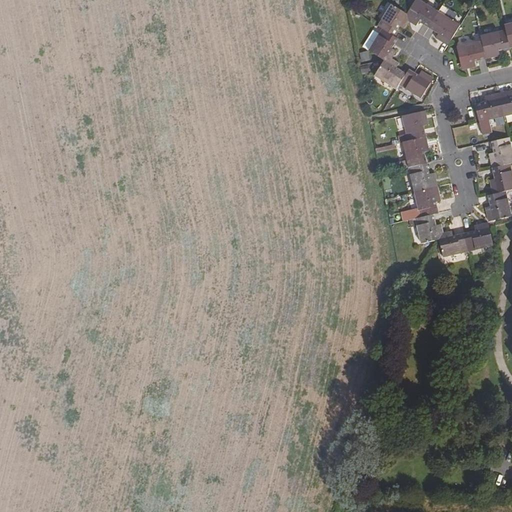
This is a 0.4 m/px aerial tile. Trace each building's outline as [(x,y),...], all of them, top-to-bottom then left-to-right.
[(419,0),(414,0),(406,13),(413,17),(411,22),(415,25),(418,20),(428,26),(437,11),(419,0)] [(391,4),(378,26),(382,28),(393,35),(399,25),(403,28),(406,23),(402,20),(406,13),(391,4)] [(459,25),(437,11),(428,26),(438,33),(436,38),(440,40),(443,36),(450,40),(459,25)] [(382,28),(369,49),(384,59),(389,52),(393,55),(396,50),(391,47),(397,37),(393,35),(382,28)] [(505,29),(480,35),(481,40),(484,53),(491,51),(493,56),(499,54),(498,50),(509,47),(508,42),(505,29)] [(443,36),(440,40),(447,45),(450,40),(443,36)] [(481,40),(456,46),(461,64),(468,62),(469,67),(475,66),(475,61),(485,58),(484,53),(481,40)] [(390,63),(384,59),(375,75),(395,88),(398,83),(405,72),(395,66),(398,62),(393,59),(390,63)] [(417,73),(408,67),(405,72),(398,83),(420,96),(429,81),(423,77),(425,73),(420,70),(417,73)] [(425,73),(423,77),(429,81),(432,77),(425,73)] [(511,90),(508,91),(508,96),(499,98),(504,116),(511,114),(511,90)] [(504,116),(499,98),(492,100),(490,95),(484,96),(485,102),(475,105),(479,122),(504,116)] [(419,113),(400,117),(406,141),(424,137),(422,126),(426,125),(425,118),(420,119),(419,113)] [(406,141),(401,142),(407,167),(425,163),(423,152),(427,151),(424,137),(406,141)] [(511,152),(509,138),(491,142),(493,152),(489,154),(490,160),(494,159),(496,167),(510,164),(511,163),(511,152)] [(393,144),(375,148),(376,153),(394,149),(393,144)] [(425,163),(407,167),(413,193),(431,188),(435,187),(432,173),(427,174),(425,163)] [(496,167),(491,168),(493,178),(489,180),(490,186),(495,185),(497,192),(505,191),(511,189),(511,175),(510,164),(496,167)] [(431,188),(413,193),(418,217),(433,214),(436,213),(434,202),(438,201),(435,187),(431,188)] [(492,194),(488,195),(490,206),(485,207),(486,212),(491,212),(493,220),(511,216),(505,191),(497,192),(492,194)] [(418,217),(413,218),(418,243),(439,239),(437,231),(442,230),(440,224),(435,224),(433,214),(418,217)] [(475,231),(464,233),(468,251),(493,245),(488,222),(474,226),(475,231)] [(443,232),(439,239),(443,256),(468,251),(464,233),(453,236),(452,231),(443,232)]
